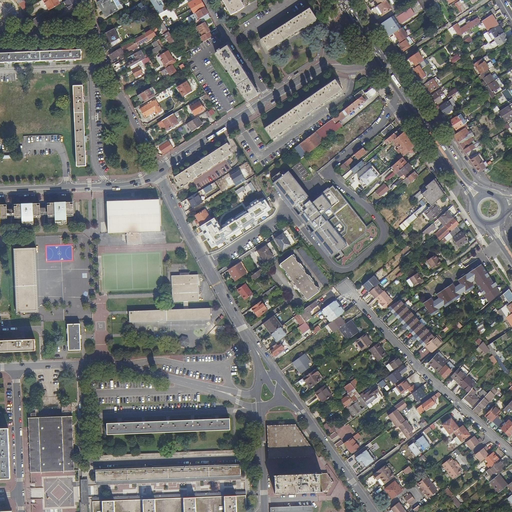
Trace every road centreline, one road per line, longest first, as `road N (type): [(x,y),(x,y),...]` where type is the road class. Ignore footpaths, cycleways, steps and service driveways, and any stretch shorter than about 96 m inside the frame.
road 1 (residential): [(205,265),(288,211),(334,269),(349,270),(385,229),(328,170),(405,95)]
road 2 (residential): [(345,291),(511,452)]
road 3 (residential): [(262,456),(92,461),(83,416)]
road 4 (residential): [(83,416),(260,407)]
road 5 (tertiary): [(158,172),(268,99)]
road 6 (residential): [(118,187),(92,157),(90,67)]
road 7 (residential): [(19,494),(15,366)]
road 8 (unknown): [(251,328),(291,298),(281,276),(285,262),(298,258),(318,273)]
road 9 (primary): [(479,197),(405,95)]
road 10 (residential): [(83,363),(206,388)]
road 11 (residential): [(105,61),(158,172)]
road 12 (residential): [(301,412),(372,511)]
